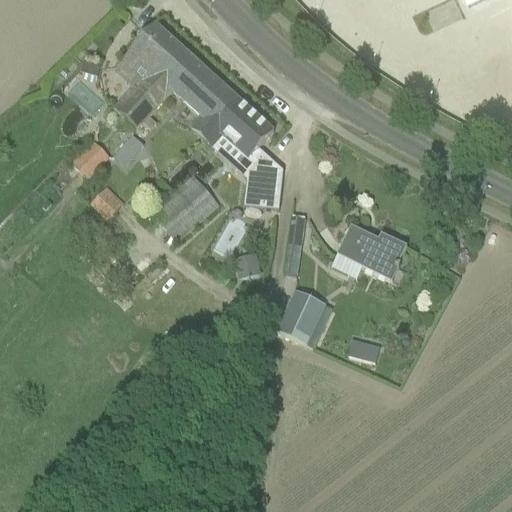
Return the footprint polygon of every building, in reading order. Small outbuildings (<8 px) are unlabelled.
[(511,0),(462,0),(468,12),(493,0),(511,0)] [(138,135),(149,122),(173,96),(198,68),(154,29),(121,67),(135,79),(144,69),(153,77),(138,94),(134,90),(113,113),(138,135)] [(198,68),(173,96),(203,123),(195,132),(191,136),(203,145),(239,105),(198,68)] [(224,143),(227,146),(249,165),(274,137),(239,105),(203,145),(213,154),(224,143)] [(132,141),(122,152),(133,162),(143,151),(132,141)] [(93,146),(70,168),(88,185),(110,163),(93,146)] [(282,175),(262,157),(255,164),(257,166),(248,176),(247,184),(244,211),(278,215),(282,175)] [(150,218),(176,248),(219,210),(193,180),(150,218)] [(90,206),(107,224),(125,207),(108,189),(90,206)] [(398,269),(407,252),(391,244),(387,252),(378,248),(379,245),(351,232),(337,260),(393,287),(401,271),(398,269)] [(234,264),(239,285),(261,280),(256,259),(234,264)] [(295,296),(277,336),(313,354),(332,314),(295,296)]
